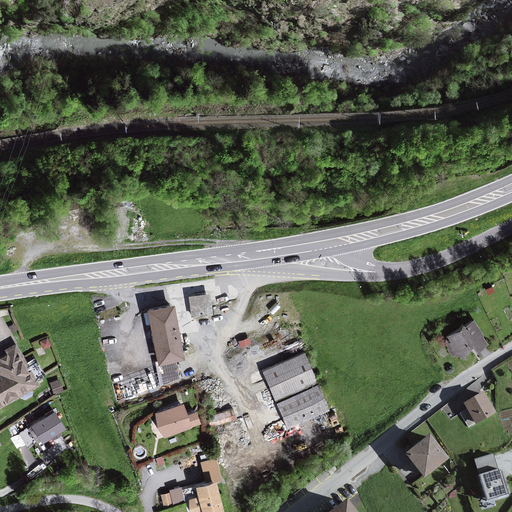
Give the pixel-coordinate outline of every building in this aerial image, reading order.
[(210,314),(207,292),(187,295),(190,317),(210,314)] [(181,357),(171,303),(146,307),(156,362),(181,357)] [(486,342),(472,320),(443,339),(453,354),(458,351),(460,355),(473,346),(475,349),(486,342)] [(0,405),(37,386),(13,344),(5,348),(7,352),(0,355),(0,405)] [(302,353),(261,371),(273,400),(314,382),(302,353)] [(131,364),(134,388),(147,387),(145,363),(131,364)] [(61,389),(58,379),(49,382),(52,392),(61,389)] [(326,409),(315,385),(275,403),(286,427),(326,409)] [(494,413),(483,393),(464,404),(475,424),(494,413)] [(185,414),(180,402),(154,411),(163,436),(199,424),(194,411),(185,414)] [(233,420),(230,410),(206,416),(209,427),(233,420)] [(62,426),(53,411),(30,425),(40,440),(62,426)] [(447,460),(430,437),(406,455),(423,478),(447,460)] [(480,476),(498,471),(492,454),(475,459),(480,476)] [(215,458),(214,458),(199,461),(203,481),(194,483),(197,496),(187,498),(190,511),(221,511),(215,481),(220,480),(215,458)] [(480,476),(487,500),(509,493),(501,470),(498,471),(480,476)] [(355,511),(348,502),(334,511),(355,511)]
